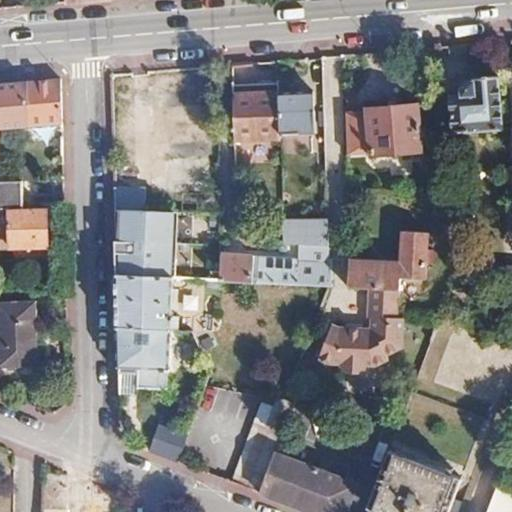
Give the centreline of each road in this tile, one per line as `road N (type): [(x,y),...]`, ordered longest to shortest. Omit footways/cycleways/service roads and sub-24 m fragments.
road 1 (residential): [(76,456),(89,396),(82,37)]
road 2 (tertiary): [(82,37),(443,6)]
